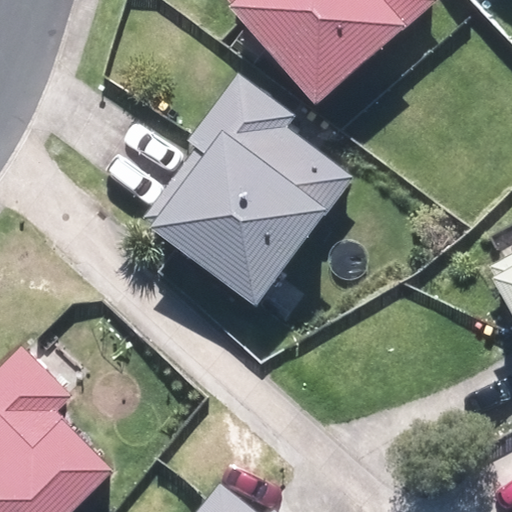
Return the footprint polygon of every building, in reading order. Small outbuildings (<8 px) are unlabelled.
[(223,0),(218,5),(308,110),(433,4),(429,0),(223,0)] [(141,237),(248,312),(344,175),(279,130),(285,122),(232,85),(188,149),(198,156),(141,237)] [(494,282),(481,290),(511,341),(511,261),(490,275),(494,282)] [(0,511),(68,511),(102,479),(43,419),(60,403),(16,359),(0,374),(0,511)] [(244,511),(217,490),(198,511),(244,511)]
